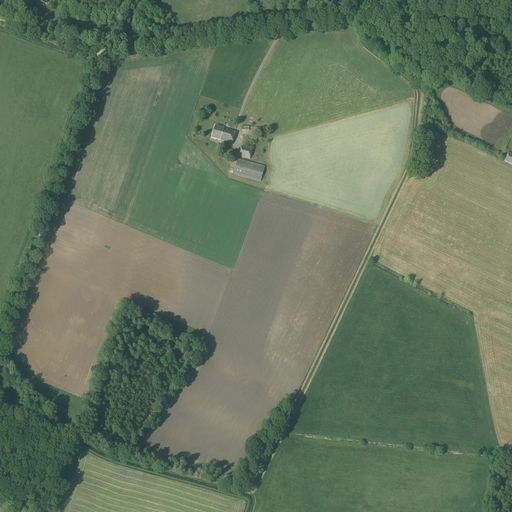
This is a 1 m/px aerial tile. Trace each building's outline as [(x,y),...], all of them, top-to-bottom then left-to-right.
[(212,138),(221,140),(232,143),(235,131),(225,128),(215,126),(212,138)] [(260,127),(249,127),(249,126),(241,126),(241,134),(261,134),(260,127)] [(249,159),(250,157),(252,151),(252,149),(241,146),(238,156),(249,159)] [(233,158),(235,151),(225,148),(223,156),(233,158)] [(265,166),(238,158),(233,175),(260,182),(265,166)]
